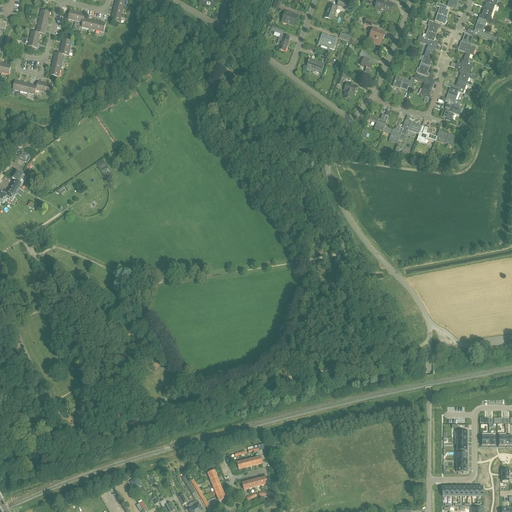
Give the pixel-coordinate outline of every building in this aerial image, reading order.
[(201,0),(200,4),(213,8),(215,1),(213,0),(201,0)] [(272,8),(279,10),(281,2),(275,0),(272,8)] [(338,0),(337,6),(343,8),(344,5),(345,6),(347,2),(345,2),(346,1),(341,0),(338,0)] [(378,0),(375,9),(390,14),(394,5),(379,0),(378,0)] [(449,0),(447,8),(455,10),(459,0),(449,0)] [(480,15),(479,19),(485,21),(490,23),(496,25),(497,22),(491,20),(492,19),(490,18),(495,6),(486,3),(482,16),(480,15)] [(324,18),(332,21),(337,7),(329,4),(324,18)] [(435,22),(445,25),(447,18),(449,11),(443,9),(444,6),(438,4),(437,7),(440,8),(435,22)] [(113,13),(122,15),(123,8),(115,5),(113,13)] [(41,10),(39,17),(48,19),(50,12),(41,10)] [(67,19),(74,21),(76,12),(70,10),(67,19)] [(282,22),(294,26),(298,16),(285,11),(282,22)] [(74,21),(82,22),(83,18),(84,14),(76,12),(74,21)] [(111,20),(120,22),(122,15),(113,13),(111,20)] [(39,17),(38,25),(46,27),(48,19),(39,17)] [(81,27),(88,29),(91,20),(83,18),(82,22),(82,23),(81,27)] [(364,25),(371,27),(373,21),(366,19),(364,25)] [(473,35),(491,42),(493,37),(483,33),(484,29),(482,29),(485,21),(479,19),(474,32),(474,31),(473,35)] [(88,29),(96,31),(98,22),(91,20),(88,29)] [(96,31),(103,33),(105,23),(98,22),(96,31)] [(429,27),(425,39),(434,42),(439,29),(440,29),(441,26),(429,22),(428,26),(429,27)] [(36,32),(40,33),(45,34),(46,27),(38,25),(36,32)] [(279,49),(285,52),(289,41),(290,37),(283,35),(284,31),(272,27),(271,31),(276,33),(280,35),(279,38),(277,44),(280,45),(279,49)] [(370,42),(378,45),(380,41),(381,41),(384,33),(370,27),(369,30),(372,31),(369,37),(372,38),(370,42)] [(29,39),(38,41),(40,33),(36,32),(31,31),(29,39)] [(339,38),(349,42),(351,37),(341,33),(339,38)] [(322,34),(318,44),(334,50),(337,40),(322,34)] [(466,54),(470,55),(473,56),(476,48),(470,46),(473,37),(465,34),(462,43),(465,44),(465,46),(460,45),(458,50),(466,53),(466,54)] [(425,39),(419,37),(417,42),(428,46),(424,57),(426,57),(433,60),(437,47),(439,44),(434,42),(425,39)] [(28,46),(36,48),(38,41),(29,39),(28,46)] [(61,46),(70,48),(71,41),(63,39),(61,46)] [(63,55),(68,56),(70,48),(61,46),(59,53),(59,54),(63,55)] [(62,62),(63,55),(59,54),(55,53),(53,60),(62,62)] [(455,68),(460,70),(470,73),(473,65),(467,63),(470,55),(466,54),(462,64),(457,63),(455,68)] [(428,74),(433,60),(426,57),(424,57),(423,56),(419,69),(418,68),(416,73),(428,77),(429,74),(428,74)] [(364,72),(369,74),(374,61),(363,57),(360,65),(366,68),(364,72)] [(307,68),(321,73),(324,64),(310,59),(307,68)] [(51,67),(60,69),(62,62),(53,60),(51,67)] [(1,73),(9,74),(11,65),(3,64),(1,73)] [(49,75),(58,77),(60,69),(51,67),(49,75)] [(460,74),(456,87),(461,89),(465,90),(469,78),(470,78),(472,74),(470,73),(460,70),(459,73),(460,74)] [(336,84),(342,87),(343,84),(345,76),(341,74),(340,73),(336,84)] [(426,97),(428,98),(433,84),(434,84),(435,81),(416,75),(414,79),(414,80),(424,83),(420,95),(426,97)] [(411,88),(414,80),(414,79),(411,78),(410,82),(396,77),(393,87),(400,89),(400,88),(407,90),(408,87),(411,88)] [(13,89),(20,91),(22,82),(15,80),(13,89)] [(37,85),(36,90),(43,92),(45,83),(38,81),(37,85)] [(20,91),(27,93),(30,84),(22,82),(20,91)] [(45,83),(43,92),(50,94),(52,85),(45,83)] [(343,98),(350,100),(353,94),(354,94),(357,87),(347,83),(344,91),(346,91),(343,98)] [(27,93),(34,95),(35,90),(36,90),(37,85),(30,84),(27,93)] [(447,102),(447,103),(454,105),(458,106),(460,102),(456,101),(459,93),(463,94),(465,90),(461,89),(456,87),(449,85),(448,88),(450,88),(445,102),(447,102)] [(459,116),(463,108),(458,106),(454,105),(447,103),(445,108),(447,109),(446,111),(445,111),(443,117),(447,118),(446,121),(450,122),(453,114),(459,116)] [(383,132),(384,127),(388,117),(382,115),(380,119),(370,115),(368,120),(377,123),(374,129),(383,132)] [(408,131),(419,135),(422,126),(409,122),(409,121),(405,120),(402,128),(399,140),(404,141),(408,131)] [(399,140),(402,128),(397,126),(395,131),(384,127),(383,132),(391,135),(389,141),(397,144),(399,140)] [(422,126),(419,135),(416,142),(425,145),(427,139),(435,142),(437,137),(426,133),(428,129),(422,126)] [(439,130),(437,137),(435,142),(439,143),(440,141),(452,146),(456,137),(442,132),(442,131),(439,130)] [(16,159),(25,164),(26,162),(27,163),(31,157),(29,156),(20,151),(19,150),(15,157),(17,158),(16,159)] [(104,176),(107,181),(112,178),(111,177),(106,170),(109,168),(105,163),(104,162),(103,160),(96,164),(104,177),(104,176)] [(16,181),(13,187),(23,194),(24,192),(20,190),(26,178),(24,177),(25,176),(17,172),(13,179),(16,181)] [(0,206),(2,204),(3,205),(5,202),(6,202),(7,202),(14,206),(17,200),(14,199),(17,194),(22,197),(23,194),(13,187),(8,196),(0,190),(0,206)] [(254,459),(256,466),(262,464),(261,457),(254,459)] [(208,474),(211,480),(217,477),(215,471),(208,474)] [(192,495),(196,493),(192,487),(186,476),(182,479),(188,489),(192,495)] [(211,480),(213,485),(219,483),(217,477),(211,480)] [(259,479),(261,486),(268,484),(266,477),(259,479)] [(141,486),(138,478),(130,482),(134,490),(141,486)] [(213,485),(215,491),(222,488),(219,483),(213,485)] [(215,491),(217,496),(224,494),(222,488),(215,491)] [(178,497),(183,505),(188,502),(183,494),(178,497)] [(192,503),(196,511),(202,511),(203,511),(200,505),(198,501),(192,504),(192,503)]
